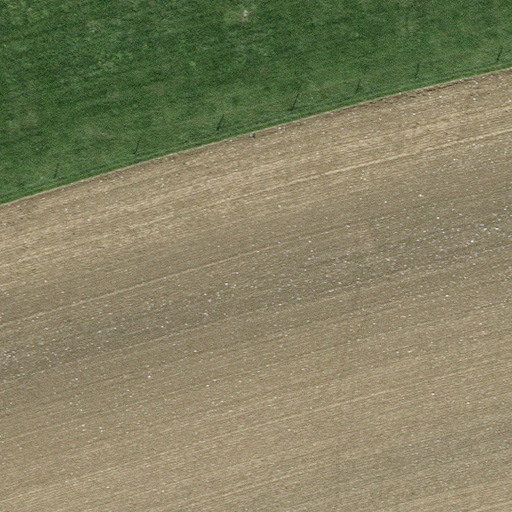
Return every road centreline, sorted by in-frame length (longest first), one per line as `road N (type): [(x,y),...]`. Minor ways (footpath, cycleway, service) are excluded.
road 1 (motorway): [(173,511),(511,175)]
road 2 (motorway): [(337,0),(0,328)]
